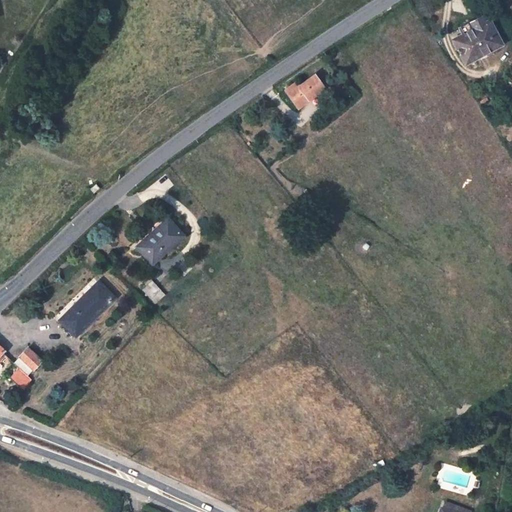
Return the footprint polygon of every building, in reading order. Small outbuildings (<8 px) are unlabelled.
[(453,41),(465,63),(501,44),(489,21),(485,23),(482,17),(471,23),(475,29),(462,35),(453,41)] [(459,29),(462,35),(475,29),(471,23),(459,29)] [(285,91),(298,108),(324,88),(314,75),(300,86),(296,82),(285,91)] [(96,184),(91,189),(95,193),(100,188),(96,184)] [(149,236),(137,247),(152,263),(183,235),(168,219),(149,236)] [(150,282),(159,292),(161,290),(152,280),(150,282)] [(61,320),(76,335),(114,297),(99,282),(61,320)] [(159,292),(150,282),(142,289),(150,299),(159,292)] [(166,300),(154,310),(157,313),(169,303),(166,300)] [(28,348),(14,363),(18,367),(28,376),(30,373),(41,361),(28,348)] [(28,376),(18,367),(9,377),(23,390),(32,379),(28,376)] [(487,414),(466,425),(470,435),(487,426),(487,414)] [(464,438),(470,435),(466,425),(459,428),(464,438)] [(442,508),(445,510),(450,511),(470,511),(444,502),(442,508)]
